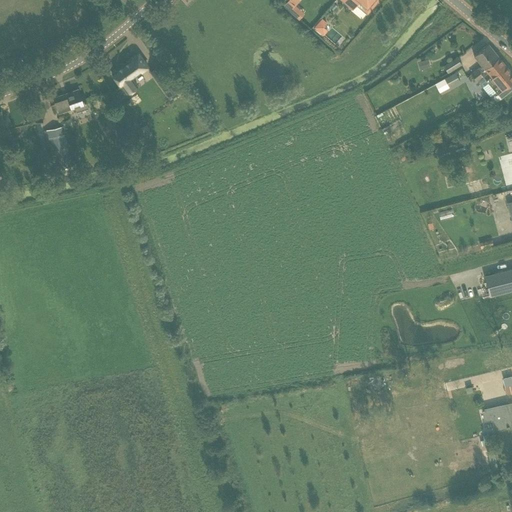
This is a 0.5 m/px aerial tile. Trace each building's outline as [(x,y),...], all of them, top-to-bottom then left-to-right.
[(287,0),(283,5),(289,11),(297,0),(287,0)] [(341,0),(353,9),(360,1),(370,10),(378,0),(341,0)] [(323,26),(327,23),(322,19),(315,28),(323,35),(328,30),(323,26)] [(499,57),(488,44),(473,56),(480,65),(470,74),(473,78),(499,57)] [(131,59),(111,73),(121,86),(122,85),(128,93),(137,86),(132,78),(147,67),(138,53),(130,59),(131,59)] [(443,66),(447,73),(461,64),(457,57),(443,66)] [(486,73),(490,77),(505,64),(499,57),(473,78),(476,82),(486,73)] [(419,70),(430,67),(428,59),(417,62),(419,70)] [(486,73),(477,81),(491,98),(497,95),(511,82),(511,73),(505,64),(490,77),(486,73)] [(156,79),(170,98),(179,92),(165,73),(156,79)] [(444,78),(449,87),(459,81),(455,73),(444,78)] [(449,87),(444,78),(434,84),(439,93),(449,87)] [(467,83),(452,90),(457,99),(471,91),(467,83)] [(57,111),(58,113),(67,111),(65,107),(70,106),(70,108),(74,107),(75,112),(88,108),(84,96),(81,97),(78,89),(53,98),(57,111)] [(0,140),(8,139),(7,129),(4,130),(0,112),(0,111),(0,140)] [(55,170),(72,167),(63,126),(46,130),(55,170)] [(141,127),(133,132),(139,142),(147,138),(141,127)] [(451,210),(439,213),(440,219),(452,216),(451,210)] [(511,268),(484,276),(489,296),(511,289),(511,268)] [(495,429),(508,426),(511,425),(511,413),(510,403),(482,410),(485,422),(493,420),(495,429)]
